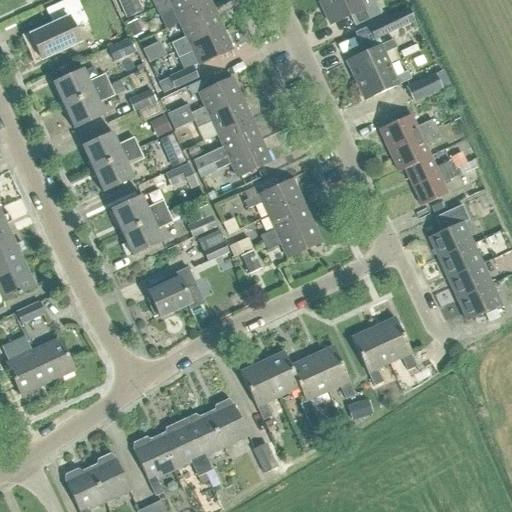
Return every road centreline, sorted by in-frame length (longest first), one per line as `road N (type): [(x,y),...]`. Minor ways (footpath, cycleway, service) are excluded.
road 1 (residential): [(138,385),(96,320),(0,112)]
road 2 (residential): [(138,385),(214,338),(392,255)]
road 3 (residential): [(392,255),(275,0)]
road 4 (residential): [(0,475),(138,385)]
